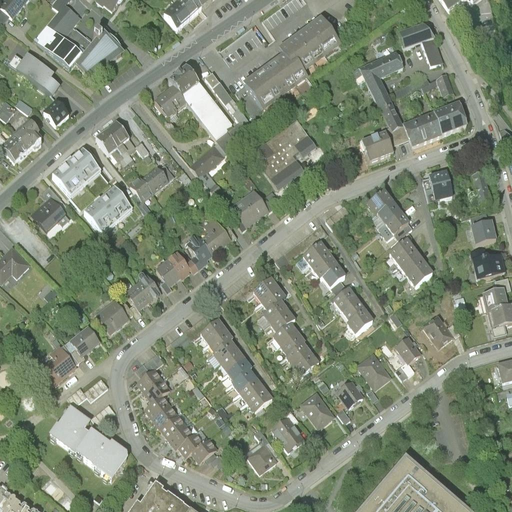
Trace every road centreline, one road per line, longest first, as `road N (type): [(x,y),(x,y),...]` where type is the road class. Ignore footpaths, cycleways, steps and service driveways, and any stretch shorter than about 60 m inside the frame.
road 1 (residential): [(488,138),(325,200),(124,357),(118,395),(143,456),(259,505),(278,501),(435,382),(476,358),(511,350)]
road 2 (tertiary): [(0,207),(103,114),(260,0)]
road 3 (residential): [(488,138),(424,0)]
